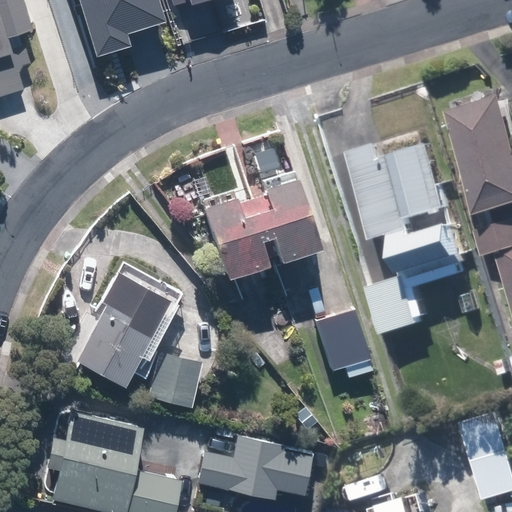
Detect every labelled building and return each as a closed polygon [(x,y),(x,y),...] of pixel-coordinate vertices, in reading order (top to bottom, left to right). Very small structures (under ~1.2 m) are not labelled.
[(20,0),(0,0),(0,96),(22,89),(17,73),(20,66),(27,64),(17,33),(29,30),(20,0)] [(153,0),(120,0),(123,9),(153,0)] [(511,118),(505,96),(452,113),(484,218),(511,209),(511,118)] [(395,245),(406,278),(373,289),(389,337),(425,325),(423,318),(428,317),(419,289),(465,273),(461,261),(466,258),(450,210),(452,209),(431,145),(385,159),(379,142),(350,152),(379,242),(397,237),(399,243),(395,245)] [(265,194),(250,199),(269,258),(274,257),(275,262),(316,249),(290,170),(260,180),(265,194)] [(231,189),(198,200),(223,279),(264,266),(262,260),(269,258),(250,199),(235,203),(231,189)] [(511,224),(479,234),(487,259),(502,255),(511,289),(511,224)] [(97,302),(104,306),(74,360),(123,387),(139,357),(145,360),(181,293),(130,265),(124,277),(114,271),(97,302)] [(353,310),(315,322),(330,370),(368,358),(353,310)] [(157,352),(146,396),(190,406),(201,362),(157,352)] [(509,364),(501,366),(504,377),(511,375),(509,364)] [(138,427),(68,412),(63,440),(51,437),(44,467),(55,470),(48,501),(101,511),(168,511),(176,478),(129,468),(138,427)] [(237,453),(206,446),(199,482),(275,497),(278,485),(310,492),(318,447),(241,432),(237,453)] [(222,511),(226,496),(207,492),(203,511),(211,511),(222,511)]
